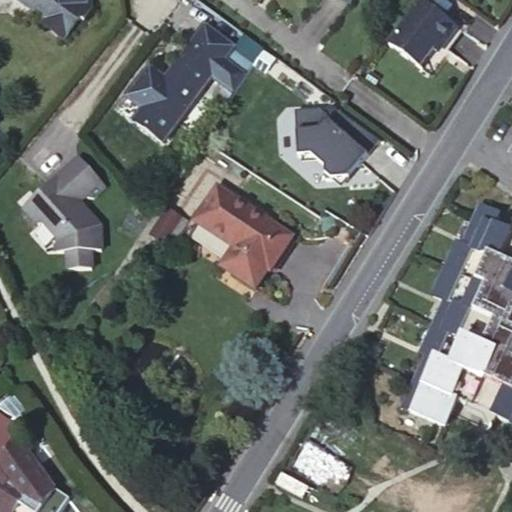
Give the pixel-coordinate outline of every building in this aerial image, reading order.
[(18,0),(30,8),(33,5),(45,14),(40,22),(61,37),(74,20),(82,18),(90,8),(88,0),(18,0)] [(441,45),(455,27),(420,0),(387,45),(429,76),(429,75),(418,66),(437,42),(441,45)] [(229,90),(249,60),(230,47),(231,46),(201,24),(161,78),(146,67),(124,96),(139,108),(130,120),(160,142),(208,76),(229,90)] [(327,183),(349,181),(348,171),(342,167),(346,160),(356,167),(376,139),(330,106),(324,114),(320,112),(295,115),(298,161),(311,160),(325,170),(327,183)] [(68,141),(49,166),(53,169),(47,177),(42,176),(33,187),(37,190),(27,204),(40,215),(46,214),(61,225),(64,238),(74,237),(79,254),(102,249),(98,231),(108,229),(102,206),(76,185),(81,179),(89,179),(99,165),(68,141)] [(53,169),(49,166),(42,176),(47,177),(53,169)] [(23,201),(27,204),(37,190),(33,187),(23,201)] [(189,220),(229,246),(239,252),(227,272),(251,287),(263,268),(266,269),(286,235),(211,187),(189,220)] [(499,213),(478,204),(461,243),(456,241),(433,295),(444,300),(422,354),(427,355),(404,411),(445,429),(457,402),(511,425),(511,234),(493,227),(499,213)] [(177,219),(162,210),(146,234),(160,245),(177,219)] [(239,252),(229,246),(217,266),(227,272),(239,252)] [(0,459),(21,428),(0,414),(0,459)] [(58,511),(66,501),(52,492),(49,498),(42,489),(47,484),(18,439),(0,463),(0,511),(58,511)] [(49,498),(52,492),(47,484),(42,489),(49,498)]
